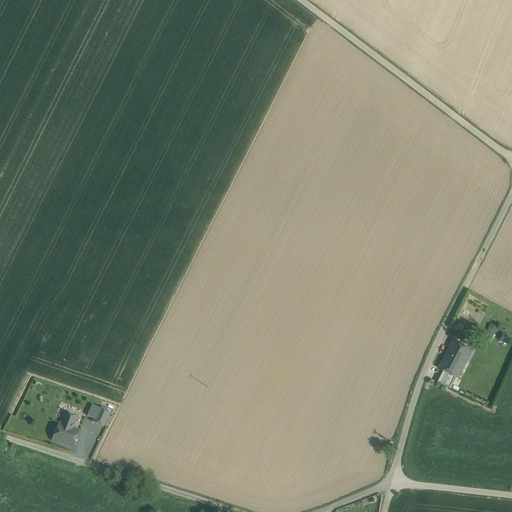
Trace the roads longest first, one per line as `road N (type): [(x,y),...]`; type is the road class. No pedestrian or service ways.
road 1 (track): [(511,185),(423,385),(384,511)]
road 2 (track): [(511,162),(298,0)]
road 3 (track): [(0,440),(227,511)]
road 4 (track): [(326,511),(389,485),(511,496)]
